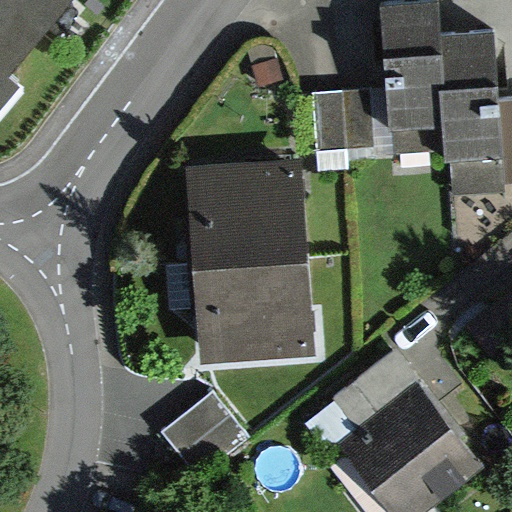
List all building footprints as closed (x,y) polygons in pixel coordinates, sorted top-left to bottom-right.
[(0,0),(0,96),(20,72),(9,63),(60,0),(0,0)] [(384,0),(389,81),(369,82),(372,143),(373,153),(449,148),(443,20),(441,0),(384,0)] [(499,18),(443,20),(449,148),(449,190),(508,187),(507,170),(511,169),(511,95),(502,96),(499,18)] [(315,146),(372,143),(369,82),(312,85),(315,146)] [(188,155),(196,258),(311,250),(304,147),(188,155)] [(318,344),(311,250),(196,258),(203,353),(318,344)] [(335,394),(357,421),(420,373),(423,370),(400,342),(335,394)] [(407,511),(482,456),(420,373),(357,421),(338,435),(395,511),(407,511)] [(214,386),(163,426),(202,474),(252,434),(214,386)]
